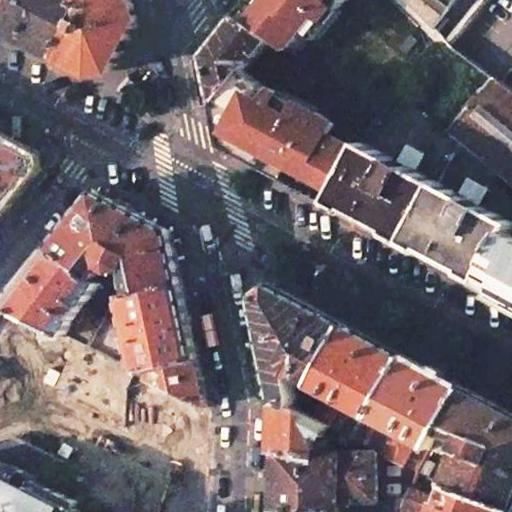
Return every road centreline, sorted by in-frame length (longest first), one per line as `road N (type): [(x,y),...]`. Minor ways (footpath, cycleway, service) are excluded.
road 1 (unclassified): [(201,187),(511,354)]
road 2 (residential): [(201,187),(243,405),(239,511)]
road 3 (residential): [(0,261),(102,134)]
road 4 (residential): [(171,34),(201,187)]
